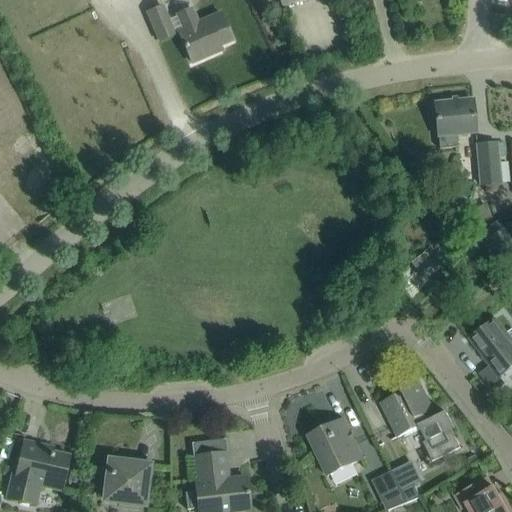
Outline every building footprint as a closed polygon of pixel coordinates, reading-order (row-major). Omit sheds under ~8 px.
[(279,0),(282,9),(310,0),(279,0)] [(162,6),(147,13),(160,42),(175,35),(162,6)] [(232,41),(220,14),(197,24),(191,10),(177,16),(183,30),(178,32),(191,64),(215,54),(212,48),(218,45),(219,47),(232,41)] [(456,135),(475,133),(472,100),(434,104),(438,150),(457,148),(456,135)] [(498,163),(497,145),(478,146),(481,188),(485,187),(497,186),(507,186),(505,162),(498,163)] [(423,255),(412,264),(420,273),(431,265),(423,255)] [(494,393),(506,385),(500,378),(511,368),(511,341),(496,320),(492,323),(493,325),(486,331),(484,329),(470,340),(490,366),(479,374),(494,393)] [(423,443),(433,463),(460,449),(451,430),(454,428),(446,413),(433,419),(430,413),(434,411),(419,381),(401,390),(402,393),(401,398),(396,396),(381,404),(398,438),(403,436),(404,439),(421,431),(426,441),(423,443)] [(363,459),(344,420),(308,437),(327,477),(363,459)] [(40,487),(61,492),(69,457),(41,451),(42,446),(23,442),(18,465),(14,464),(6,500),(35,506),(40,487)] [(225,454),(194,458),(197,483),(195,484),(196,493),(185,494),(187,511),(198,510),(198,511),(243,511),(249,511),(245,478),(228,480),(225,454)] [(141,506),(144,506),(149,467),(137,465),(138,463),(129,459),(122,458),(121,463),(109,462),(104,501),(122,504),(124,509),(140,511),(141,506)] [(372,482),(387,511),(407,503),(402,493),(402,492),(392,472),(372,482)] [(402,492),(402,493),(407,503),(420,498),(414,486),(402,492)] [(469,511),(499,511),(509,506),(508,506),(502,494),(499,496),(495,489),(480,497),(474,487),(455,497),(461,509),(467,506),(469,511)]
